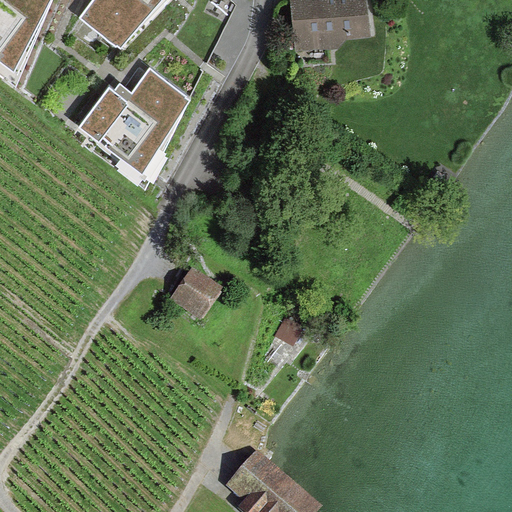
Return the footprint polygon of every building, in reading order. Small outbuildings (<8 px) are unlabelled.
[(0,0),(0,54),(16,65),(45,0),(0,0)] [(93,0),(82,15),(121,43),(162,0),(93,0)] [(368,37),(364,0),(286,0),(291,44),(368,37)] [(109,84),(81,125),(142,166),(191,95),(150,67),(128,98),(109,84)] [(201,325),(223,293),(193,272),(171,304),(201,325)] [(222,493),(246,511),(316,511),(319,509),(252,456),(222,493)]
